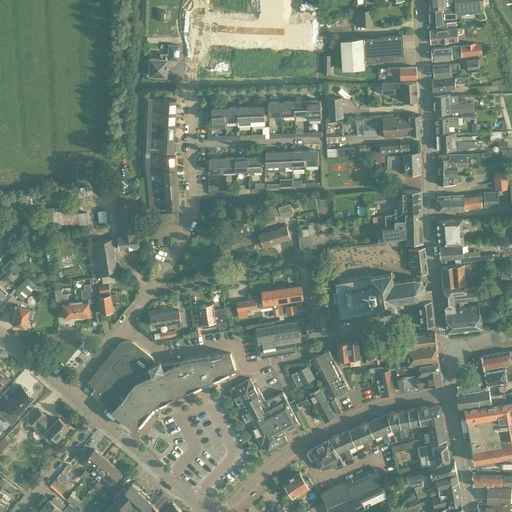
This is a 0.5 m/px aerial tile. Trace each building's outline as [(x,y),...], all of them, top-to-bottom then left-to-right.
[(174,0),(173,15),(185,15),(186,0),(174,0)] [(203,0),(202,16),(215,17),(216,3),(222,3),(222,0),(203,0)] [(224,0),(224,11),(231,11),(231,18),(240,18),(241,0),(224,0)] [(241,0),(240,18),(250,18),(250,12),(257,12),(257,0),(241,0)] [(281,0),(281,13),(288,14),(288,20),(297,21),(298,1),(290,0),(289,0),(281,0)] [(298,1),(297,21),(307,21),(307,15),(314,15),(314,0),(306,0),(307,1),(298,1)] [(480,11),(479,0),(455,0),(456,13),(480,11)] [(451,8),(428,10),(429,25),(437,25),(437,30),(456,28),(455,23),(443,24),(442,14),(444,13),(444,19),(455,19),(455,13),(451,13),(451,8)] [(372,10),(356,11),(357,26),(373,25),(372,10)] [(480,20),(486,18),(484,11),(478,13),(480,20)] [(437,30),(430,31),(431,43),(457,41),(456,34),(460,34),(460,28),(456,29),(456,28),(437,30)] [(392,57),(404,56),(403,36),(381,36),(363,38),(341,40),(342,69),(365,68),(364,62),(393,60),(392,57)] [(211,47),(210,68),(218,69),(218,61),(227,61),(227,41),(218,41),(218,48),(211,47)] [(227,41),(227,61),(235,62),(235,70),(242,70),(243,49),(237,49),(237,42),(227,41)] [(246,49),(245,70),(253,70),(253,63),(262,63),(263,43),(253,43),(253,49),(246,49)] [(263,43),(262,63),(270,63),(270,71),(278,72),(279,50),(272,50),(272,44),(263,43)] [(281,51),(280,72),(288,72),(288,64),(297,65),(298,45),(288,44),(288,51),(281,51)] [(149,49),(149,58),(152,59),(151,75),(152,75),(158,76),(158,75),(168,75),(168,69),(169,69),(169,62),(168,62),(168,59),(177,60),(178,46),(168,45),(168,49),(149,49)] [(298,45),(297,65),(305,65),(305,73),(313,73),(314,52),(307,52),(307,45),(298,45)] [(476,45),(461,46),(461,52),(462,58),(477,55),(482,54),(481,45),(476,45)] [(461,46),(432,49),(432,60),(452,59),(462,58),(461,52),(461,46)] [(478,59),(467,60),(469,72),(479,70),(478,59)] [(433,65),(434,78),(450,76),(449,73),(452,73),(452,72),(460,71),(459,66),(459,63),(448,64),(433,65)] [(417,79),(417,67),(388,68),(389,74),(401,74),(401,79),(417,79)] [(468,79),(462,77),(432,80),(433,92),(455,89),(455,83),(468,82),(468,79)] [(416,82),(382,84),(383,94),(396,93),(396,89),(403,88),(404,102),(417,101),(416,82)] [(433,97),(434,113),(473,111),(473,103),(452,105),(451,95),(433,97)] [(329,118),(343,117),(342,97),(328,98),(329,118)] [(163,112),(177,112),(177,99),(163,99),(163,112)] [(309,114),(308,114),(308,119),(322,118),(321,99),(308,100),(309,114)] [(308,114),(309,114),(308,100),(295,101),(295,115),(308,114)] [(282,101),(269,102),(269,116),(277,115),(278,119),(283,119),(282,115),(282,101)] [(282,115),(295,115),(295,101),(282,101),(282,115)] [(264,106),(251,107),(251,125),(265,124),(265,120),(264,106)] [(225,107),(212,108),(212,121),(225,121),(225,107)] [(237,107),(225,107),(225,121),(238,120),(237,107)] [(251,107),(237,107),(238,120),(238,125),(251,125),(251,107)] [(176,125),(177,112),(163,112),(162,125),(176,125)] [(384,138),(411,135),(410,115),(383,117),(384,138)] [(422,115),(410,115),(411,135),(423,134),(422,115)] [(376,118),(356,120),(357,129),(357,135),(364,134),(364,136),(377,135),(377,129),(376,123),(376,118)] [(449,133),(449,127),(458,126),(458,118),(436,118),(437,134),(449,133)] [(342,122),(326,123),(327,137),(343,136),(342,122)] [(176,138),(176,125),(162,125),(162,138),(176,138)] [(455,133),(449,133),(437,134),(437,142),(472,141),(472,137),(455,137),(455,133)] [(175,151),(176,138),(162,138),(161,150),(175,151)] [(456,150),(456,149),(466,149),(471,147),(476,146),(475,141),(472,141),(437,142),(437,150),(456,150)] [(506,141),(498,142),(499,150),(507,149),(506,141)] [(380,144),(373,145),(374,156),(375,156),(389,155),(388,152),(399,151),(400,154),(404,154),(404,151),(410,151),(409,142),(380,144)] [(327,149),(327,157),(356,156),(356,147),(327,149)] [(318,164),(318,150),(305,151),(305,164),(318,164)] [(503,159),(511,159),(511,150),(503,151),(503,159)] [(292,165),(292,151),(279,152),(279,165),(280,171),(286,171),(285,165),(292,165)] [(305,164),(305,151),(292,151),(292,165),(292,169),(305,169),(305,164)] [(279,165),(279,152),(265,152),(266,166),(279,165)] [(405,163),(421,163),(420,152),(404,153),(405,163)] [(465,167),(465,154),(437,155),(438,174),(445,174),(445,177),(457,177),(457,176),(457,170),(461,170),(461,167),(465,167)] [(163,170),(177,169),(176,156),(162,157),(163,170)] [(243,175),(249,175),(249,156),(235,157),(236,170),(243,170),(243,175)] [(255,174),(255,170),(262,169),(262,156),(249,156),(249,175),(255,174)] [(209,158),(210,171),(217,171),(217,176),(223,176),(223,171),(222,157),(209,158)] [(223,171),(236,170),(235,157),(222,157),(223,171)] [(405,174),(421,174),(421,163),(405,163),(405,174)] [(178,182),(177,169),(163,170),(164,183),(178,182)] [(507,172),(494,173),(496,189),(508,188),(507,172)] [(461,176),(457,176),(457,177),(445,177),(445,174),(438,174),(438,185),(457,185),(457,181),(461,181),(461,176)] [(179,195),(178,182),(164,183),(165,196),(179,195)] [(50,203),(82,197),(83,200),(94,198),(93,190),(87,191),(86,188),(49,194),(50,203)] [(422,213),(422,199),(422,189),(413,190),(413,188),(408,188),(408,190),(403,191),(404,209),(395,209),(395,214),(395,215),(399,214),(406,214),(407,212),(422,213)] [(388,191),(374,192),(375,200),(377,200),(377,203),(387,202),(386,199),(389,199),(388,191)] [(484,207),(498,206),(498,192),(483,193),(484,207)] [(464,195),(464,210),(482,207),(481,202),(481,196),(481,194),(465,195),(464,195)] [(180,208),(179,195),(165,196),(166,209),(180,208)] [(450,196),(437,197),(438,210),(440,212),(450,211),(450,196)] [(464,210),(464,196),(450,196),(450,211),(464,210)] [(134,201),(116,203),(120,236),(118,236),(119,249),(138,247),(138,245),(141,244),(140,234),(137,235),(134,201)] [(292,203),(279,206),(282,217),(295,214),(292,203)] [(275,216),(281,214),(279,207),(279,205),(267,208),(269,216),(270,218),(272,225),(277,223),(275,216)] [(47,222),(54,221),(54,224),(78,223),(78,225),(87,225),(87,212),(78,213),(78,207),(46,208),(47,222)] [(99,222),(108,222),(107,210),(99,210),(99,222)] [(342,212),(334,212),(335,220),(343,220),(342,212)] [(423,243),(422,213),(407,212),(406,214),(399,214),(395,215),(395,214),(385,215),(386,228),(377,229),(378,242),(406,239),(406,243),(423,243)] [(272,225),(270,218),(269,216),(264,217),(266,227),(272,225)] [(438,221),(437,223),(439,244),(464,244),(462,221),(464,221),(464,218),(438,221)] [(226,233),(217,236),(221,251),(257,241),(252,222),(235,227),(235,225),(224,228),(226,233)] [(277,242),(290,238),(287,226),(273,229),(277,242)] [(263,246),(277,242),(273,229),(259,233),(263,246)] [(301,249),(313,247),(311,234),(298,236),(301,249)] [(68,236),(54,238),(57,256),(61,256),(63,267),(74,265),(72,254),(68,236)] [(94,274),(117,270),(111,239),(89,243),(94,274)] [(448,246),(439,246),(440,260),(463,257),(464,264),(469,263),(480,262),(479,255),(479,251),(463,252),(462,245),(448,246)] [(415,262),(426,260),(425,247),(409,249),(410,261),(412,261),(413,266),(416,266),(415,262)] [(492,254),(479,255),(480,262),(493,260),(492,254)] [(15,264),(11,260),(6,265),(11,269),(15,264)] [(428,272),(426,260),(415,262),(416,266),(413,266),(409,266),(409,270),(417,273),(417,274),(428,272)] [(17,263),(12,269),(17,274),(21,270),(17,263)] [(464,264),(441,267),(442,275),(444,275),(444,277),(442,277),(443,285),(468,283),(467,277),(465,277),(465,275),(464,264)] [(357,280),(335,283),(340,317),(377,312),(377,313),(397,310),(397,308),(403,308),(402,303),(404,303),(404,301),(409,301),(409,302),(411,302),(411,300),(415,300),(416,300),(416,301),(418,301),(418,299),(422,297),(423,298),(424,297),(423,296),(426,292),(427,292),(427,290),(426,290),(425,285),(427,284),(426,283),(424,284),(421,280),(422,279),(420,279),(419,280),(418,280),(414,279),(414,277),(413,277),(413,279),(407,280),(407,278),(406,279),(406,280),(400,281),(400,279),(399,279),(399,281),(393,282),(392,276),(394,275),(394,274),(392,274),(392,272),(391,272),(391,275),(357,280)] [(501,280),(511,281),(511,274),(502,273),(501,280)] [(15,293),(23,300),(36,285),(28,278),(15,293)] [(83,300),(76,301),(78,318),(79,317),(80,318),(83,318),(84,317),(90,316),(89,302),(94,301),(91,284),(85,284),(86,289),(82,290),(83,300)] [(116,294),(110,295),(109,284),(103,285),(99,286),(100,292),(103,292),(103,296),(98,297),(100,313),(113,311),(112,302),(117,301),(116,294)] [(0,308),(3,311),(9,297),(11,295),(8,292),(2,287),(0,285),(0,308)] [(290,300),(303,298),(301,286),(288,288),(290,300)] [(478,299),(478,291),(466,292),(466,286),(443,288),(447,330),(481,327),(479,305),(464,307),(463,303),(467,302),(467,300),(478,299)] [(309,312),(320,312),(319,287),(308,288),(309,312)] [(277,302),(290,300),(288,288),(275,290),(277,302)] [(75,319),(76,318),(78,318),(76,301),(69,301),(68,293),(63,294),(62,289),(55,290),(56,302),(63,301),(63,302),(65,319),(69,318),(71,318),(72,319),(75,319)] [(277,306),(277,302),(275,290),(262,292),(263,299),(259,300),(260,309),(272,307),(273,316),(279,315),(277,306)] [(422,297),(418,299),(418,301),(421,326),(435,325),(431,290),(427,290),(427,292),(426,292),(423,296),(424,297),(423,298),(422,297)] [(237,311),(257,308),(256,299),(236,302),(237,311)] [(227,328),(224,309),(214,311),(213,304),(199,306),(202,328),(211,326),(216,325),(216,323),(218,323),(219,329),(227,328)] [(10,306),(9,313),(13,314),(11,323),(16,324),(15,325),(25,328),(26,326),(25,326),(26,318),(31,319),(33,310),(13,305),(12,307),(10,306)] [(181,321),(179,309),(165,312),(167,323),(181,321)] [(152,326),(167,323),(165,312),(150,314),(152,326)] [(299,324),(301,336),(308,335),(327,333),(325,312),(320,312),(309,312),(311,322),(299,324)] [(300,336),(301,336),(299,324),(298,324),(298,321),(256,328),(260,357),(296,352),(294,342),(301,341),(300,336)] [(408,347),(437,344),(435,332),(406,334),(408,347)] [(387,349),(398,348),(398,344),(397,343),(397,334),(386,335),(386,344),(387,349)] [(375,340),(377,363),(380,362),(379,358),(387,358),(386,339),(375,340)] [(376,363),(377,363),(375,340),(365,341),(367,360),(375,359),(376,363)] [(214,378),(235,368),(230,353),(174,362),(162,365),(160,361),(159,361),(155,363),(153,357),(135,343),(134,342),(133,342),(131,341),(129,341),(128,341),(126,341),(124,341),(123,342),(121,342),(120,343),(118,344),(118,345),(87,382),(95,388),(91,393),(92,394),(100,400),(113,410),(112,411),(130,425),(130,426),(134,429),(153,406),(214,378)] [(348,343),(350,366),(352,365),(352,361),(360,360),(358,342),(348,343)] [(348,366),(350,366),(348,343),(338,344),(340,362),(348,362),(348,366)] [(439,361),(437,344),(408,347),(407,348),(402,348),(398,348),(387,349),(387,355),(388,355),(389,368),(395,368),(394,366),(401,366),(402,366),(409,364),(439,361)] [(319,372),(336,364),(328,350),(312,358),(319,372)] [(511,363),(509,350),(481,355),(484,369),(492,367),(511,363)] [(440,372),(439,361),(409,364),(402,366),(401,366),(394,366),(395,368),(396,368),(397,378),(401,377),(440,372)] [(485,372),(487,385),(507,381),(506,375),(511,373),(511,370),(511,363),(492,367),(493,371),(485,372)] [(326,384),(342,376),(336,364),(319,372),(326,384)] [(298,387),(314,378),(308,366),(292,374),(298,387)] [(0,386),(9,377),(8,376),(8,372),(6,371),(3,371),(0,368),(0,386)] [(381,380),(377,381),(381,397),(395,393),(390,369),(388,369),(384,370),(379,371),(381,380)] [(442,382),(440,372),(401,377),(397,378),(400,392),(403,391),(413,388),(442,382)] [(332,397),(349,388),(342,376),(326,384),(332,397)] [(250,378),(230,388),(238,405),(240,404),(261,444),(264,443),(267,451),(287,441),(283,433),(300,424),(283,392),(263,402),(250,378)] [(1,395),(0,395),(0,408),(1,407),(6,413),(3,416),(11,424),(19,416),(17,414),(33,397),(20,385),(7,400),(1,395)] [(459,407),(466,406),(497,401),(496,397),(491,398),(489,388),(456,393),(459,407)] [(293,399),(298,396),(294,389),(289,391),(293,399)] [(319,389),(310,393),(325,421),(334,416),(319,389)] [(308,402),(307,399),(305,395),(295,400),(298,406),(308,402)] [(295,412),(299,410),(294,399),(290,401),(295,412)] [(472,443),(476,461),(511,454),(511,401),(466,408),(467,414),(495,410),(500,439),(472,443)] [(421,424),(427,423),(443,420),(441,406),(438,404),(427,406),(427,405),(421,407),(418,408),(421,424)] [(411,426),(421,424),(418,408),(417,408),(418,408),(408,410),(411,426)] [(39,409),(28,420),(34,426),(35,425),(48,437),(46,439),(52,444),(57,439),(58,440),(63,435),(62,434),(69,427),(58,417),(53,424),(44,416),(45,415),(39,409)] [(401,427),(404,427),(411,426),(408,410),(398,412),(401,427)] [(495,410),(467,414),(472,443),(500,439),(495,410)] [(401,427),(398,412),(396,412),(396,411),(390,412),(390,413),(387,414),(392,429),(398,428),(399,433),(404,432),(404,427),(401,427)] [(383,433),(384,432),(386,432),(392,429),(387,414),(377,418),(383,432),(383,433)] [(383,433),(383,432),(377,418),(368,422),(374,437),(381,434),(383,438),(388,436),(386,432),(384,432),(383,433)] [(429,432),(445,429),(443,420),(427,423),(429,432)] [(374,437),(368,422),(366,423),(366,422),(360,424),(360,425),(358,426),(361,432),(365,441),(367,439),(374,437)] [(365,441),(361,432),(358,426),(349,430),(350,432),(355,445),(362,442),(364,446),(369,444),(367,439),(365,441)] [(431,443),(446,439),(447,439),(445,429),(429,432),(431,443)] [(355,445),(350,432),(349,430),(340,434),(346,449),(348,448),(355,445)] [(343,450),(345,454),(350,452),(348,448),(346,449),(340,434),(338,435),(338,434),(332,436),(332,437),(329,439),(336,453),(337,452),(343,450)] [(5,438),(0,443),(0,449),(1,451),(9,442),(5,438)] [(343,464),(337,452),(336,453),(329,439),(306,451),(317,470),(343,464)] [(434,466),(450,461),(450,459),(451,459),(452,457),(451,453),(449,450),(448,450),(446,439),(431,443),(417,446),(421,469),(434,466)] [(95,467),(104,457),(94,449),(91,452),(86,448),(78,457),(83,461),(85,459),(95,467)] [(104,457),(95,467),(100,472),(95,477),(99,480),(103,475),(112,465),(104,457)] [(409,474),(401,476),(404,486),(411,484),(417,483),(423,482),(423,483),(428,482),(428,480),(432,479),(457,472),(455,460),(454,460),(453,460),(450,461),(434,466),(421,469),(413,472),(408,473),(409,474)] [(112,465),(103,475),(112,483),(122,473),(112,465)] [(409,466),(398,469),(399,475),(410,472),(409,466)] [(353,479),(321,493),(329,511),(350,511),(387,496),(380,480),(375,469),(353,479)] [(86,470),(80,476),(84,479),(90,473),(86,470)] [(299,472),(284,482),(293,497),(309,487),(308,487),(312,484),(308,478),(306,480),(304,477),(302,477),(299,472)] [(446,486),(459,483),(457,473),(437,478),(438,481),(435,481),(436,486),(431,487),(431,489),(425,490),(423,484),(414,487),(417,494),(419,498),(421,497),(430,494),(430,496),(440,494),(445,493),(444,489),(447,488),(446,486)] [(510,475),(502,475),(502,486),(511,486),(511,473),(510,473),(510,475)] [(502,486),(502,475),(502,474),(472,474),(473,486),(487,486),(502,486)] [(102,484),(98,480),(93,487),(97,491),(102,484)] [(13,493),(16,488),(7,481),(3,486),(13,493)] [(182,511),(172,502),(163,511),(157,511),(156,511),(158,509),(147,499),(149,497),(132,482),(126,489),(123,486),(112,498),(116,501),(112,506),(111,504),(103,511),(182,511)] [(408,503),(407,504),(409,509),(433,499),(435,509),(450,506),(462,503),(459,483),(446,486),(447,488),(444,489),(445,493),(440,494),(430,496),(430,494),(421,497),(419,498),(414,501),(408,503)] [(510,503),(511,487),(487,486),(487,502),(510,503)] [(0,491),(0,511),(1,510),(4,511),(9,504),(1,498),(4,494),(0,491)] [(411,497),(406,499),(408,503),(414,501),(419,498),(417,494),(411,497)] [(55,496),(51,501),(61,510),(65,505),(55,496)] [(59,511),(61,510),(51,501),(49,500),(39,511),(59,511)] [(447,507),(435,510),(435,511),(464,511),(462,503),(450,506),(447,507)]
